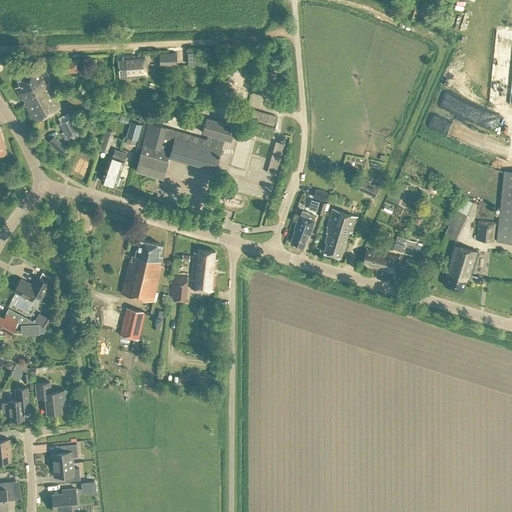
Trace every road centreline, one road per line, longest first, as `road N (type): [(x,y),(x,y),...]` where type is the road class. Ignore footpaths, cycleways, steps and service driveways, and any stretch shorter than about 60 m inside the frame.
road 1 (track): [(334,0),(441,44),(345,274)]
road 2 (track): [(0,49),(246,40),(278,28),(297,37)]
road 3 (unclassified): [(231,511),(235,240)]
road 4 (unclassified): [(272,251),(304,141),(294,0)]
road 5 (tertiary): [(511,325),(272,251)]
road 6 (tertiary): [(235,240),(42,186)]
road 7 (unknown): [(231,357),(167,350),(160,343),(163,298)]
